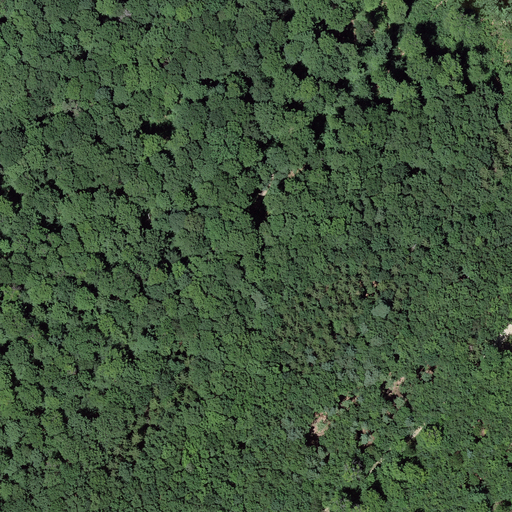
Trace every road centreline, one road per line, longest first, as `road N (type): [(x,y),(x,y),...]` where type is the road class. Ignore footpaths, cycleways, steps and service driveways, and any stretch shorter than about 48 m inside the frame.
road 1 (track): [(104,511),(330,46),(330,0)]
road 2 (track): [(511,327),(325,511)]
